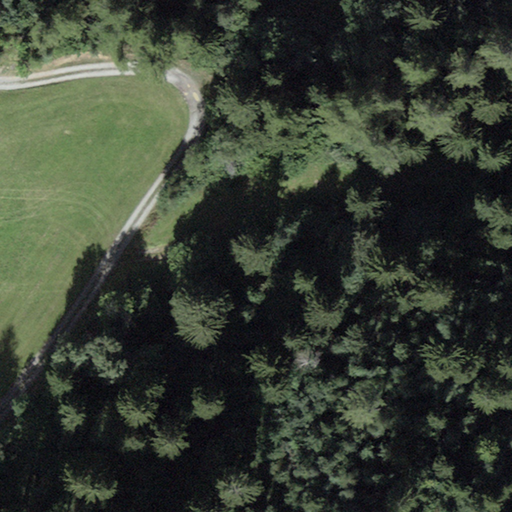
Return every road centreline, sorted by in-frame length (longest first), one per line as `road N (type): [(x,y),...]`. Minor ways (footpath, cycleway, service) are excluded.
road 1 (track): [(511,105),(464,148),(412,175),(373,185),(319,181),(192,242),(141,254),(120,250),(188,150),(198,115),(191,90),(167,71),(130,69),(0,82)]
road 2 (track): [(120,250),(0,411)]
